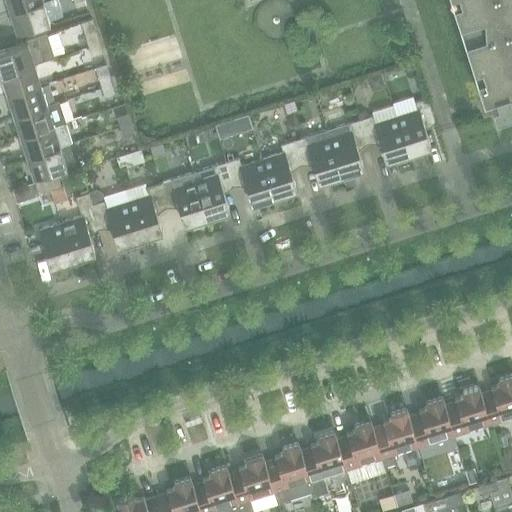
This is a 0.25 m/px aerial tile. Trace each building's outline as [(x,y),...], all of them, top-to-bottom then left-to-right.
[(6,0),(10,11),(43,1),(43,0),(6,0)] [(511,0),(452,0),(483,99),(496,95),(498,101),(492,103),(496,114),(501,112),(502,114),(511,110),(511,0)] [(43,1),(10,11),(17,33),(50,22),(43,1)] [(100,43),(92,18),(80,21),(88,46),(100,43)] [(0,50),(0,71),(1,74),(34,64),(34,65),(55,58),(47,33),(25,40),(26,42),(0,50)] [(103,53),(100,43),(88,46),(92,56),(103,53)] [(113,84),(106,63),(95,67),(101,88),(113,84)] [(1,74),(7,95),(41,84),(34,65),(34,64),(1,74)] [(7,95),(14,115),(47,105),(41,84),(7,95)] [(116,94),(113,84),(101,88),(105,98),(116,94)] [(417,109),(396,116),(409,156),(422,151),(421,148),(431,145),(424,125),(435,122),(428,98),(415,102),(417,109)] [(14,115),(20,136),(54,125),(47,105),(14,115)] [(140,125),(150,122),(144,105),(135,108),(140,125)] [(132,123),(128,113),(117,117),(120,127),(132,123)] [(373,115),(360,119),(368,143),(379,139),(385,159),(395,156),(396,160),(409,156),(396,116),(376,122),(373,115)] [(360,119),(327,130),(342,177),(355,173),(354,169),(364,166),(357,146),(368,143),(360,119)] [(27,157),(69,143),(72,142),(65,122),(54,125),(20,136),(27,157)] [(135,133),(132,123),(120,127),(123,137),(135,133)] [(327,130),(293,140),(301,164),(312,161),(318,181),(328,177),(329,181),(342,177),(327,130)] [(283,152),(262,158),(275,198),(288,194),(287,191),(296,188),(290,168),(301,164),(293,140),(281,144),(283,152)] [(69,143),(27,157),(34,178),(75,165),(69,143)] [(239,157),(226,161),(234,185),(245,182),(251,202),(261,199),(262,202),(275,198),(262,158),(241,165),(239,157)] [(226,161),(193,172),(208,219),(221,215),(220,212),(229,209),(223,189),(234,185),(226,161)] [(193,172),(159,183),(167,207),(178,203),(184,223),(194,220),(195,223),(208,219),(193,172)] [(61,186),(58,175),(35,182),(37,188),(38,193),(61,186)] [(16,203),(39,196),(38,193),(37,188),(35,182),(12,189),(16,203)] [(149,194),(128,201),(141,241),(154,236),(152,233),(162,230),(156,210),(167,207),(159,183),(146,187),(149,194)] [(56,194),(60,207),(72,203),(68,190),(56,194)] [(96,190),(89,192),(92,204),(100,228),(110,225),(117,244),(127,241),(128,245),(141,241),(128,201),(107,208),(105,200),(101,192),(96,190)] [(82,216),(61,222),(74,262),(86,258),(85,254),(95,251),(89,232),(100,228),(92,204),(89,192),(76,197),(82,216)] [(74,262),(61,222),(38,229),(50,266),(60,263),(61,266),(74,262)] [(493,393),(482,397),(491,423),(511,416),(511,374),(498,379),(499,384),(491,386),(493,393)] [(457,405),(446,408),(455,435),(491,423),(482,397),(479,385),(462,390),(463,395),(455,398),(457,405)] [(421,416),(410,419),(419,446),(455,435),(446,408),(443,397),(426,402),(427,406),(419,409),(421,416)] [(385,427),(374,431),(383,458),(382,458),(385,465),(397,462),(395,454),(419,446),(410,419),(407,408),(390,413),(391,418),(383,421),(385,427)] [(349,439),(338,442),(347,469),(382,458),(383,458),(374,431),(371,419),(354,425),(355,429),(347,432),(349,439)] [(313,450),(302,454),(314,492),(315,495),(328,491),(323,476),(347,469),(338,442),(335,431),(318,436),(319,441),(311,443),(313,450)] [(266,465),(275,492),(278,503),(314,492),(302,454),(299,442),(282,448),(283,452),(275,455),(277,462),(266,465)] [(241,473),(230,476),(229,477),(238,503),(237,504),(240,511),(250,511),(254,511),(250,499),(275,492),(266,465),(262,454),(246,459),(247,464),(239,466),(241,473)] [(194,488),(201,511),(240,511),(237,504),(238,503),(229,477),(230,476),(226,465),(210,470),(211,475),(203,478),(205,484),(194,488)] [(169,496),(157,500),(161,511),(201,511),(194,488),(190,476),(174,482),(175,486),(167,489),(169,496)] [(497,480),(487,483),(489,492),(499,488),(497,480)] [(489,492),(487,483),(477,486),(479,495),(489,492)] [(409,489),(394,494),(398,506),(413,501),(409,489)] [(161,511),(157,500),(146,503),(144,496),(135,499),(134,494),(117,500),(121,511),(161,511)] [(398,506),(394,494),(386,497),(390,509),(398,506)] [(444,497),(434,500),(437,508),(447,505),(444,497)] [(437,508),(434,500),(424,503),(427,511),(437,508)]
